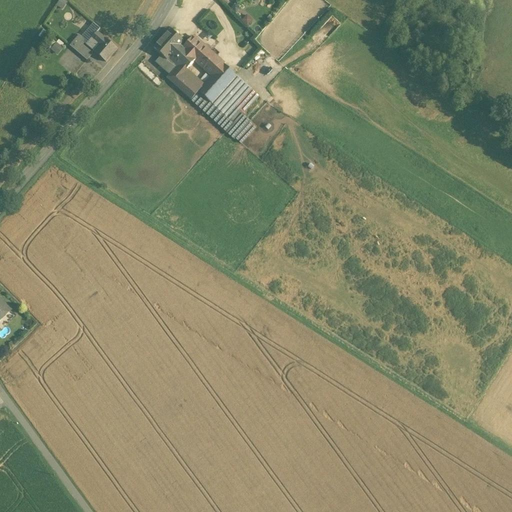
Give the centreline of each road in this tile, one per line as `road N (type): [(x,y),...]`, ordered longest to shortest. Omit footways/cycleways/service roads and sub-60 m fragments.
road 1 (track): [(511,453),(30,143)]
road 2 (secondary): [(170,0),(0,206)]
road 3 (unclassified): [(85,511),(0,393)]
